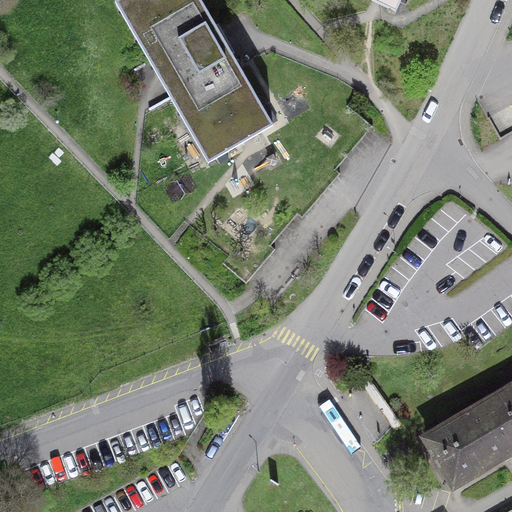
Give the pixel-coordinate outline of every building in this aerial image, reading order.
[(208,162),(271,125),(230,55),(228,56),(212,28),(214,27),(198,0),(118,0),(115,2),(208,162)] [(371,0),(377,3),(395,11),(400,0),(371,0)] [(372,127),(347,105),(309,149),(314,153),(277,196),(273,192),(244,226),(249,230),(221,262),(245,283),(275,249),(270,244),(297,214),(301,217),(339,174),(334,169),(372,127)] [(425,438),(453,485),(511,449),(511,364),(498,373),(506,387),(505,388),(506,390),(425,438)] [(400,424),(370,381),(369,380),(367,380),(365,380),(364,381),(363,382),(362,384),(362,386),(362,388),(392,430),(393,431),(395,431),(397,431),(398,430),(399,429),(400,427),(400,425),(400,424)]
